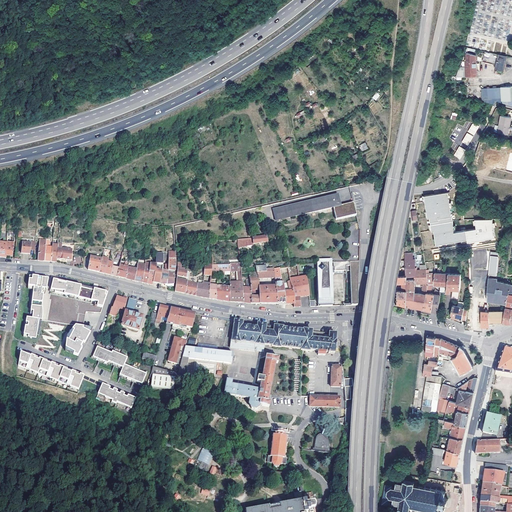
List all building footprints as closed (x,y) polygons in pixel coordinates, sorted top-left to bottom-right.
[(483,61),(496,64),(499,54),(485,51),(483,61)] [(465,60),(466,76),(477,75),(476,55),(467,53),(465,60)] [(499,54),(496,64),(495,69),(503,71),(507,56),(499,54)] [(511,85),(481,88),(482,101),(494,104),(495,100),(511,104),(511,85)] [(372,98),(376,101),(380,95),(376,92),(372,98)] [(501,116),(497,133),(507,135),(508,134),(509,130),(508,129),(509,126),(510,126),(511,118),(501,116)] [(473,121),(462,143),(469,146),(479,125),(473,121)] [(359,145),(362,151),(368,149),(365,142),(359,145)] [(460,159),(465,150),(459,146),(454,156),(460,159)] [(454,230),(447,191),(424,195),(427,215),(430,215),(432,229),(434,228),(437,243),(467,239),(465,228),(454,230)] [(338,195),(274,210),(276,220),(340,206),(338,195)] [(251,238),(237,239),(238,247),(252,246),(251,238)] [(30,254),(30,250),(31,247),(34,247),(35,244),(22,242),(21,253),(30,254)] [(72,250),(61,249),(57,249),(57,259),(71,260),(72,250)] [(168,251),(167,264),(167,270),(175,271),(175,258),(175,251),(168,251)] [(492,251),(489,277),(497,278),(501,252),(492,251)] [(424,256),(425,262),(435,261),(434,254),(424,256)] [(99,272),(102,258),(90,256),(89,262),(88,269),(99,272)] [(154,273),(153,283),(154,283),(160,284),(161,270),(161,265),(162,256),(156,256),(156,265),(150,264),(149,272),(154,273)] [(105,274),(108,261),(108,258),(102,257),(102,258),(99,272),(104,273),(105,274)] [(317,260),(317,263),(309,263),(310,272),(317,272),(318,307),(334,306),(333,271),(350,270),(352,305),(358,305),(359,262),(350,261),(332,262),(332,259),(317,260)] [(406,259),(406,276),(416,275),(415,270),(415,259),(414,259),(406,259)] [(112,275),(117,276),(119,267),(113,266),(114,263),(108,261),(105,274),(112,275)] [(129,262),(128,266),(126,278),(133,280),(134,281),(137,269),(134,269),(135,263),(129,262)] [(138,263),(137,269),(134,281),(136,281),(142,282),(145,265),(138,263)] [(212,265),(211,272),(230,271),(230,264),(212,265)] [(119,267),(117,276),(124,278),(126,278),(128,266),(120,265),(119,267)] [(211,272),(212,265),(205,265),(204,275),(211,275),(211,272)] [(266,266),(256,267),(257,273),(258,279),(275,278),(274,269),(267,269),(266,266)] [(187,271),(177,269),(177,272),(177,275),(186,277),(187,271)] [(428,283),(427,273),(427,270),(415,270),(416,275),(416,278),(416,282),(424,283),(428,283)] [(281,276),(282,283),(283,282),(283,287),(289,287),(290,291),(284,292),(285,304),(287,304),(294,304),(290,278),(289,272),(280,273),(281,276)] [(251,303),(250,273),(242,273),(242,280),(246,279),(246,287),(243,287),(243,303),(245,303),(251,303)] [(257,304),(259,304),(259,287),(258,282),(258,279),(257,273),(250,273),(251,303),(257,304)] [(461,288),(462,273),(436,273),(435,284),(443,284),(442,291),(448,291),(448,288),(452,288),(454,288),(453,298),(459,299),(461,288)] [(28,337),(36,339),(39,320),(42,320),(42,316),(43,301),(44,293),(42,293),(43,288),(47,289),(49,279),(30,276),(29,286),(34,287),(31,311),(34,311),(33,319),(27,317),(26,322),(28,322),(28,326),(26,325),(24,334),(29,335),(28,337)] [(406,276),(403,276),(403,283),(403,289),(405,289),(405,291),(398,291),(398,303),(400,304),(407,305),(407,292),(407,288),(406,279),(406,276)] [(294,307),(300,307),(299,297),(304,297),(309,296),(306,277),(299,277),(290,278),(294,304),(294,307)] [(511,284),(497,281),(497,278),(489,277),(487,301),(506,303),(507,299),(509,294),(510,290),(511,291),(511,290),(511,284)] [(416,290),(416,282),(416,278),(406,279),(407,288),(416,290)] [(97,306),(103,308),(108,293),(95,288),(94,290),(91,289),(84,287),(81,286),(82,285),(67,282),(66,283),(65,283),(60,282),(58,282),(59,280),(54,279),(51,290),(99,302),(97,306)] [(180,292),(185,294),(187,281),(176,279),(175,291),(180,292)] [(198,284),(187,281),(185,294),(194,296),(196,296),(198,284)] [(243,303),(243,287),(243,282),(230,282),(230,287),(230,302),(236,302),(241,303),(243,303)] [(283,304),(285,304),(284,292),(283,287),(283,282),(282,283),(275,284),(275,286),(277,304),(283,304)] [(209,299),(210,284),(203,283),(202,285),(198,284),(196,296),(207,298),(209,299)] [(416,293),(416,290),(407,288),(407,292),(407,305),(416,307),(424,309),(427,293),(427,290),(429,285),(428,283),(424,283),(424,293),(416,293)] [(219,300),(230,302),(230,287),(225,287),(210,284),(209,299),(215,300),(219,300)] [(277,304),(275,286),(259,287),(259,304),(261,304),(277,304)] [(430,310),(432,311),(435,294),(427,293),(424,309),(430,310)] [(438,312),(441,295),(435,294),(432,311),(433,311),(437,312),(438,312)] [(115,303),(113,308),(111,308),(108,317),(116,319),(119,308),(124,309),(127,299),(123,298),(123,300),(117,298),(115,303)] [(136,300),(129,298),(121,326),(138,331),(142,317),(135,315),(132,314),(136,300)] [(476,327),(482,326),(481,311),(476,311),(474,310),(471,310),(472,302),(468,302),(467,309),(466,319),(465,325),(469,326),(474,327),(476,327)] [(466,319),(467,309),(464,308),(465,307),(453,304),(451,316),(466,319)] [(162,318),(165,319),(168,319),(170,308),(165,307),(160,306),(158,314),(156,320),(161,321),(162,318)] [(505,311),(503,322),(505,323),(509,323),(511,322),(511,308),(506,307),(505,311)] [(176,309),(170,308),(168,319),(166,325),(172,326),(172,328),(190,332),(192,324),(193,324),(195,314),(177,310),(176,310),(176,309)] [(490,325),(488,312),(483,311),(481,311),(482,326),(488,326),(490,326),(490,325)] [(488,312),(490,325),(494,324),(494,323),(500,323),(503,322),(505,311),(488,312)] [(154,328),(156,320),(158,314),(152,313),(148,327),(154,328)] [(243,322),(235,321),(231,348),(239,349),(254,352),(254,351),(262,352),(263,345),(272,346),(271,346),(280,347),(301,349),(301,350),(309,351),(310,350),(318,351),(317,355),(325,355),(325,352),(328,352),(328,353),(330,353),(334,353),(336,341),(335,341),(336,334),(312,331),(303,330),(295,329),(293,329),(291,328),(291,329),(283,328),(283,327),(274,326),(266,325),(266,324),(258,323),(257,327),(242,325),(243,322)] [(66,350),(78,354),(83,346),(81,345),(84,340),(85,341),(92,328),(76,325),(67,336),(66,350)] [(428,336),(426,354),(439,355),(439,352),(441,339),(435,337),(431,337),(428,336)] [(458,353),(460,347),(450,342),(442,339),(441,339),(439,352),(452,355),(454,355),(458,353)] [(187,343),(174,340),(170,352),(183,355),(186,347),(187,343)] [(182,358),(188,359),(231,364),(233,353),(186,347),(182,358)] [(461,373),(473,366),(464,349),(462,348),(460,347),(458,353),(454,355),(454,357),(453,357),(461,373)] [(499,358),(495,371),(510,374),(511,373),(511,349),(503,347),(499,358)] [(128,359),(113,353),(112,355),(97,348),(94,357),(100,360),(108,364),(109,362),(110,362),(115,365),(124,368),(123,370),(120,375),(122,376),(135,381),(142,385),(147,376),(125,366),(128,359)] [(19,364),(80,387),(85,374),(81,372),(80,374),(75,372),(76,371),(72,369),(72,371),(21,351),(19,364)] [(183,355),(170,352),(167,363),(180,367),(182,358),(183,355)] [(142,359),(154,363),(156,356),(144,353),(142,359)] [(279,359),(266,356),(262,377),(258,376),(257,382),(261,383),(259,390),(251,388),(252,383),(246,382),(245,387),(231,385),(232,381),(227,380),(224,394),(250,399),(249,404),(251,408),(256,409),(260,406),(260,405),(269,407),(270,402),(268,401),(276,363),(278,364),(279,359)] [(92,359),(108,365),(108,364),(100,360),(94,357),(93,357),(92,359)] [(180,367),(178,374),(186,376),(188,359),(182,358),(180,367)] [(429,364),(425,363),(423,374),(427,375),(432,375),(433,366),(437,366),(438,361),(429,360),(429,364)] [(171,377),(172,372),(153,366),(151,373),(151,374),(152,374),(151,387),(173,390),(174,377),(171,377)] [(344,379),(343,367),(331,366),(331,387),(344,387),(344,379)] [(120,377),(142,387),(142,385),(135,381),(122,376),(120,375),(120,377)] [(423,397),(425,397),(432,399),(437,376),(432,375),(427,375),(423,397)] [(442,376),(437,376),(432,399),(439,400),(439,398),(440,392),(443,377),(442,376)] [(460,389),(474,392),(477,377),(474,377),(474,380),(471,379),(457,388),(460,389)] [(351,379),(344,379),(344,387),(345,393),(345,397),(345,400),(351,400),(350,391),(350,386),(353,386),(352,379),(351,379)] [(110,387),(102,383),(98,394),(113,400),(112,401),(116,404),(117,402),(132,408),(133,406),(136,398),(128,395),(127,397),(124,395),(125,393),(121,392),(120,394),(118,393),(117,392),(117,390),(114,389),(113,390),(109,389),(110,387)] [(448,386),(442,385),(440,392),(439,398),(445,399),(448,386)] [(460,389),(457,402),(471,406),(472,399),(473,395),(474,392),(460,389)] [(340,397),(311,397),(310,406),(340,407),(340,397)] [(445,399),(439,398),(439,400),(438,405),(443,406),(447,407),(450,401),(445,399)] [(449,408),(458,410),(469,412),(469,411),(471,406),(457,402),(450,401),(447,407),(447,408),(449,409),(449,408)] [(432,405),(431,404),(424,403),(423,403),(421,411),(431,413),(432,405)] [(458,410),(455,422),(466,425),(467,419),(469,412),(458,410)] [(500,417),(487,414),(486,416),(484,426),(482,432),(496,435),(500,417)] [(453,428),(450,437),(463,438),(463,436),(466,425),(455,422),(446,420),(444,426),(453,428)] [(273,435),(272,442),(271,442),(271,443),(272,443),(271,448),(270,448),(270,449),(271,449),(270,455),(269,455),(269,456),(268,461),(271,462),(271,463),(272,462),(274,465),(274,466),(274,467),(275,465),(275,466),(278,467),(278,466),(279,467),(279,466),(282,464),(283,463),(286,464),(287,458),(285,458),(285,457),(284,457),(285,451),(286,452),(286,450),(285,450),(286,445),(287,445),(287,444),(286,444),(287,437),(288,437),(288,436),(285,436),(286,433),(284,433),(284,432),(277,431),(277,432),(275,432),(275,435),(272,434),(272,435),(273,435)] [(325,436),(324,435),(324,434),(323,434),(322,434),(321,434),(320,435),(318,435),(317,435),(317,436),(315,437),(314,437),(313,439),(311,446),(329,451),(329,444),(329,443),(328,440),(327,438),(325,436)] [(448,450),(460,452),(461,446),(463,438),(450,437),(448,450)] [(500,446),(500,440),(477,441),(475,453),(479,453),(500,453),(500,446)] [(442,455),(446,456),(448,450),(433,446),(431,456),(438,457),(438,454),(442,454),(442,455)] [(209,464),(214,452),(202,448),(197,460),(209,464)] [(448,463),(457,465),(460,452),(448,450),(446,456),(445,462),(442,461),(441,466),(447,467),(448,463)] [(507,465),(485,463),(483,476),(482,482),(501,486),(501,479),(505,480),(507,465)] [(209,473),(215,475),(218,468),(212,466),(209,473)] [(438,511),(439,511),(442,511),(443,506),(447,506),(449,498),(444,497),(446,491),(443,490),(443,489),(442,489),(442,490),(437,489),(437,488),(436,488),(436,489),(431,488),(431,487),(430,488),(425,487),(425,486),(424,487),(420,486),(420,485),(419,485),(419,486),(414,485),(415,482),(405,480),(405,479),(399,478),(399,479),(392,478),(390,486),(386,485),(382,504),(410,509),(410,506),(415,507),(415,508),(416,508),(416,507),(421,508),(420,509),(421,509),(422,508),(426,509),(426,510),(427,510),(427,509),(432,510),(432,511),(433,511),(433,510),(438,511),(437,511),(438,511)] [(511,497),(499,496),(501,486),(482,482),(482,484),(481,496),(503,500),(502,502),(508,502),(507,505),(511,505),(511,497)] [(302,501),(279,505),(280,509),(270,511),(269,506),(246,510),(245,511),(314,511),(314,509),(315,509),(315,506),(313,503),(306,504),(305,501),(304,493),(301,494),(302,501)] [(503,500),(481,496),(480,498),(480,502),(495,503),(507,505),(508,502),(502,502),(503,500)] [(494,511),(495,503),(480,502),(480,509),(479,511),(494,511)]
